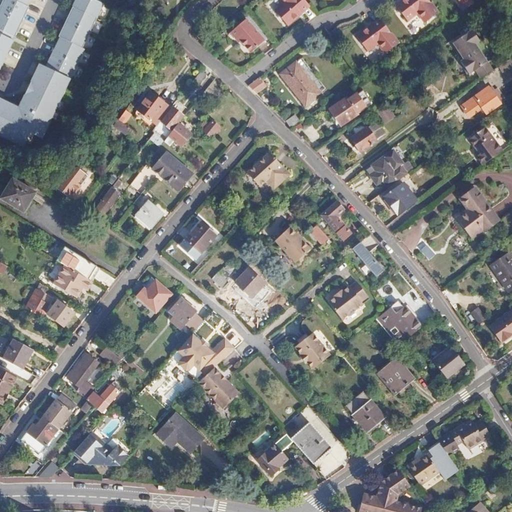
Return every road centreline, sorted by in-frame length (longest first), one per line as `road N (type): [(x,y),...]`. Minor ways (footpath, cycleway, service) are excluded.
road 1 (residential): [(268,117),(393,246),(487,378)]
road 2 (residential): [(0,446),(147,254)]
road 3 (secondary): [(233,511),(0,497)]
road 4 (residential): [(487,378),(300,511)]
road 5 (residential): [(147,254),(232,318),(299,390)]
road 6 (residential): [(147,254),(268,117)]
road 7 (residential): [(235,86),(326,19),(371,0)]
road 8 (residential): [(209,0),(180,27),(180,37),(235,86)]
